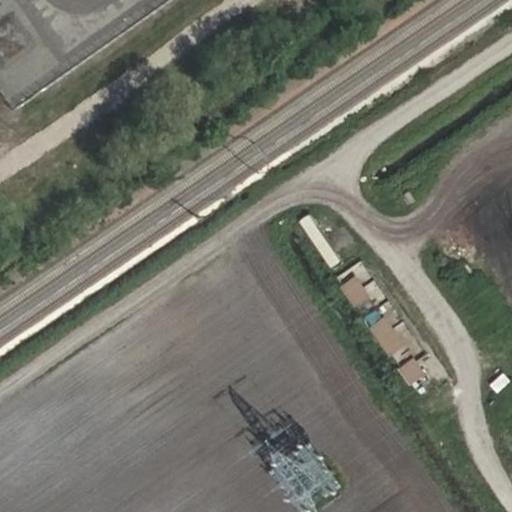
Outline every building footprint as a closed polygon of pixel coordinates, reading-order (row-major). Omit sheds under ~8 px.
[(316,212),(303,219),(332,271),(346,263),(316,212)] [(344,285),(359,308),(377,297),(362,274),(344,285)] [(391,316),(373,330),(394,357),(412,342),(391,316)] [(412,346),(394,357),(401,368),(426,352),(404,316),(396,321),(412,346)] [(414,386),(432,374),(421,357),(402,369),(414,386)]
